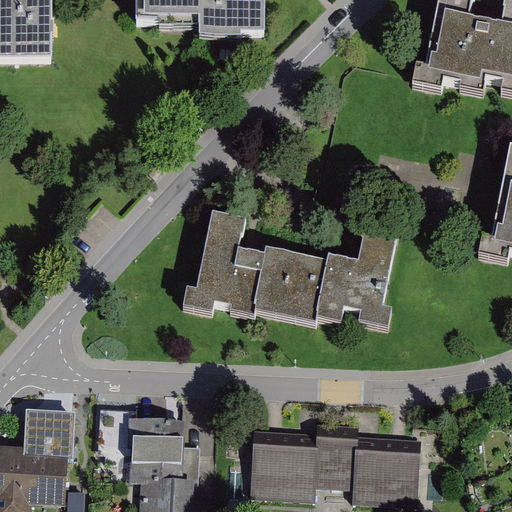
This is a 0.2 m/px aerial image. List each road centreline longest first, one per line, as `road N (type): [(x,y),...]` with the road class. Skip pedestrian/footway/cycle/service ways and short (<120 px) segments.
road 1 (residential): [(36,350),(66,375),(93,381),(387,394),(511,373)]
road 2 (residential): [(374,0),(36,350)]
